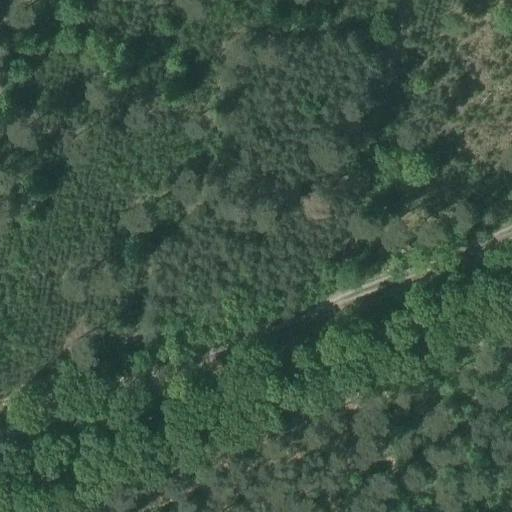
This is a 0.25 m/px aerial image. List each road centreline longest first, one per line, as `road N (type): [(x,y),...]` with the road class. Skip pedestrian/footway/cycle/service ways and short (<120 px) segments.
road 1 (track): [(0,433),(511,232)]
road 2 (track): [(511,320),(10,511)]
road 3 (track): [(336,301),(407,0)]
road 4 (track): [(353,382),(350,511)]
